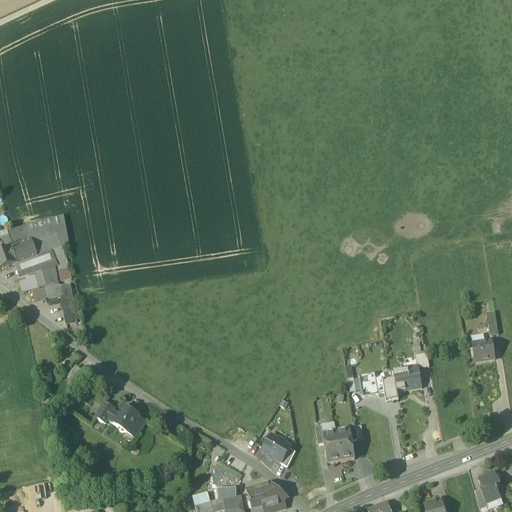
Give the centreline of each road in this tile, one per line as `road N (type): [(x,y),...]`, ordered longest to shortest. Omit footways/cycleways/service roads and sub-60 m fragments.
road 1 (residential): [(308,511),(255,463),(120,382),(0,285)]
road 2 (secondary): [(335,511),(511,439)]
